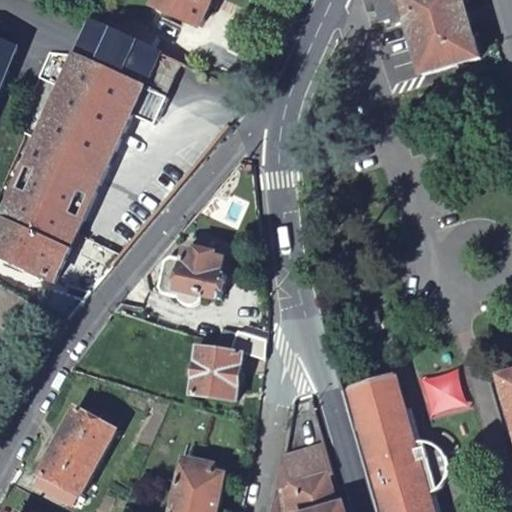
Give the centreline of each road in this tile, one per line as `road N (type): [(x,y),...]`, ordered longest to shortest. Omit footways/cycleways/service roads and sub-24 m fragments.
road 1 (residential): [(272,129),(246,134),(75,337),(0,469)]
road 2 (residential): [(343,0),(451,314)]
road 3 (tertiary): [(272,129),(280,247),(309,342)]
road 4 (unclassified): [(309,342),(283,369),(254,511)]
road 5 (tertiary): [(309,342),(360,511)]
road 6 (tertiary): [(325,0),(272,129)]
